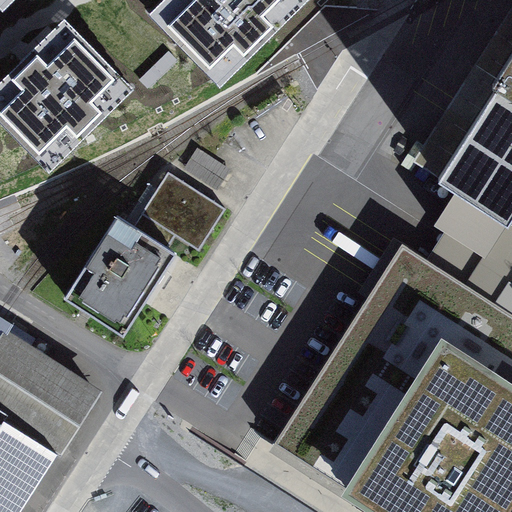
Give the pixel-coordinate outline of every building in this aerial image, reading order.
[(278,0),(195,0),(168,27),(210,69),(233,46),(244,57),(272,28),(262,17),(278,0)] [(23,92),(0,114),(39,154),(66,127),(77,138),(101,114),(90,103),(113,80),(74,40),(47,67),(38,57),(29,65),(13,81),(23,92)] [(496,99),(440,188),(506,233),(511,223),(511,60),(491,95),(496,99)] [(230,170),(198,149),(184,169),(218,191),(230,170)] [(118,216),(63,302),(124,341),(179,257),(168,250),(176,238),(200,252),(226,210),(169,172),(135,227),(118,216)] [(273,447),(344,492),(441,342),(511,387),(511,313),(402,246),(368,300),(273,447)] [(0,340),(6,331),(13,321),(0,312),(0,340)] [(103,393),(6,331),(0,340),(0,511),(23,511),(58,456),(61,459),(103,393)] [(344,492),(339,499),(358,511),(511,511),(511,387),(441,342),(344,492)]
